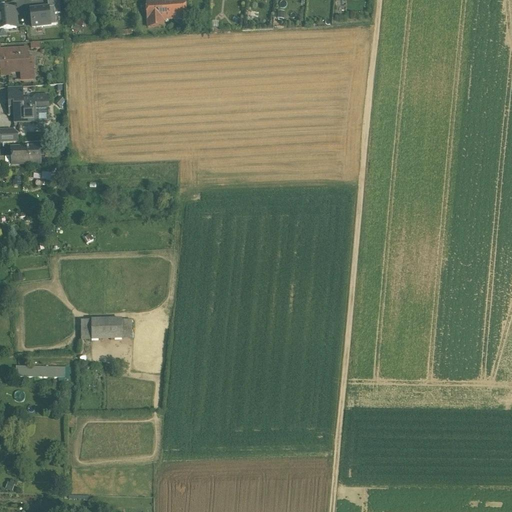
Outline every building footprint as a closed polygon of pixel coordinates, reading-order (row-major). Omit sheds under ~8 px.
[(59,0),(47,0),(48,8),(54,7),(55,14),(61,14),(59,0)] [(186,3),(162,5),(163,20),(186,19),(186,3)] [(162,5),(147,6),(148,27),(164,26),(163,20),(162,5)] [(48,8),(30,10),(32,28),(56,25),(55,14),(54,7),(48,8)] [(15,10),(0,10),(0,29),(16,28),(15,10)] [(74,24),(73,30),(81,31),(83,22),(80,21),(79,25),(74,24)] [(28,49),(1,51),(0,50),(0,59),(3,59),(3,62),(0,63),(1,77),(10,76),(10,67),(20,66),(21,81),(34,80),(33,66),(29,66),(28,49)] [(23,94),(8,95),(9,116),(14,116),(14,124),(36,123),(36,122),(36,112),(49,112),(48,96),(36,97),(31,102),(29,100),(23,100),(23,94)] [(49,112),(36,112),(36,122),(49,122),(49,112)] [(13,130),(0,130),(0,133),(0,144),(18,143),(18,136),(13,130)] [(39,148),(11,149),(12,165),(40,163),(39,148)] [(122,321),(92,322),(92,341),(122,340),(122,321)] [(92,322),(81,322),(81,341),(92,341),(92,322)] [(27,368),(16,368),(16,378),(27,378),(27,368)] [(65,369),(27,368),(27,378),(65,379),(65,369)]
